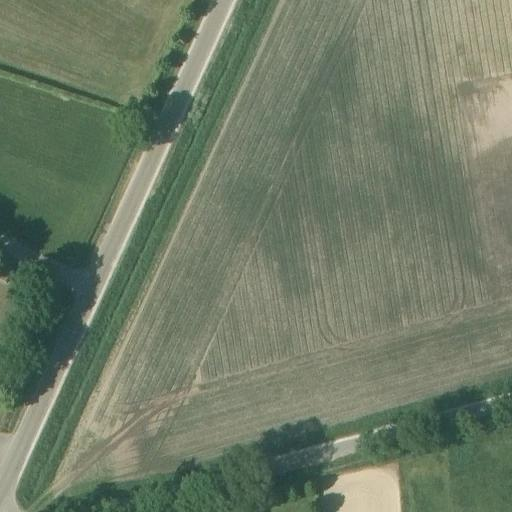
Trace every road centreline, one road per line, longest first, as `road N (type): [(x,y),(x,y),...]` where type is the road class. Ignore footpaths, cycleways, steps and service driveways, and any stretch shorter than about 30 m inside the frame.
road 1 (tertiary): [(0,497),(48,414),(231,0)]
road 2 (unclassified): [(57,511),(511,397)]
